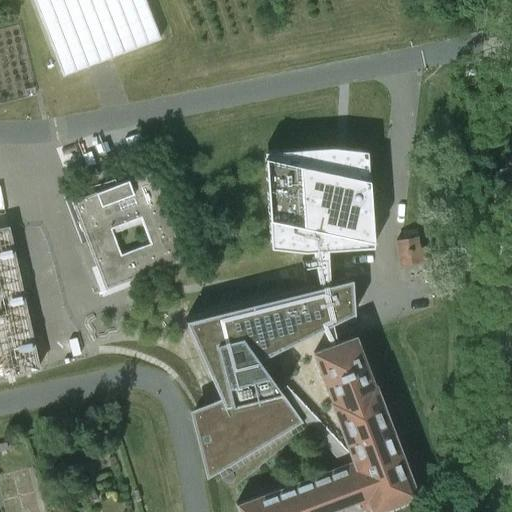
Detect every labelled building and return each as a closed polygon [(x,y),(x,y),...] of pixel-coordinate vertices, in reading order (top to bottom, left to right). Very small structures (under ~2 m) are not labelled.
[(145,0),(32,0),(61,75),(159,36),(145,0)] [(139,133),(124,139),(131,157),(146,152),(139,133)] [(312,250),(319,286),(185,319),(223,403),(210,406),(209,404),(208,404),(218,472),(219,472),(219,470),(300,421),(301,422),(302,421),(299,416),(300,415),(342,464),(239,503),(238,502),(235,503),(238,511),(348,511),(369,504),(372,511),(416,495),(374,384),(373,384),(354,335),(350,337),(346,323),(340,325),(339,319),(352,313),(354,313),(352,278),(329,284),(327,249),(373,246),(367,150),(332,146),(264,150),(271,247),(305,250),(312,250)] [(117,284),(186,258),(152,170),(72,201),(101,277),(113,273),(117,284)] [(0,375),(34,369),(6,225),(0,225),(0,375)] [(396,241),(400,264),(425,260),(423,247),(418,248),(417,237),(396,241)]
